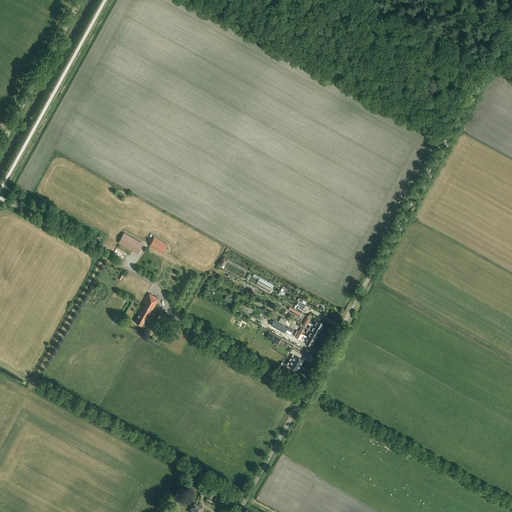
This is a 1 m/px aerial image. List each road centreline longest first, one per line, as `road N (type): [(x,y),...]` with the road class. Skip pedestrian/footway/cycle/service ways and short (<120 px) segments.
road 1 (track): [(350,311),(511,22)]
road 2 (track): [(246,498),(0,364)]
road 3 (unclassified): [(238,511),(350,311)]
road 4 (unclassified): [(0,146),(80,0)]
